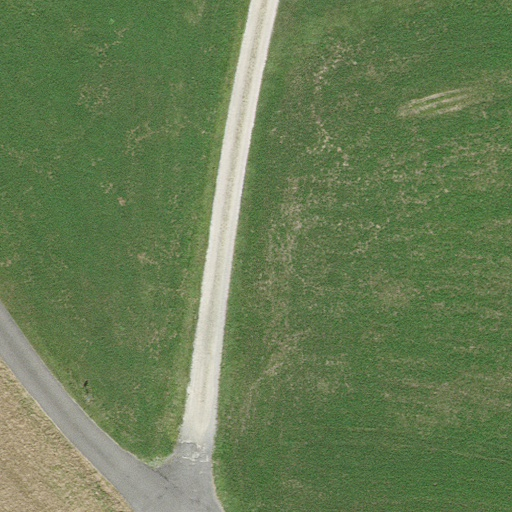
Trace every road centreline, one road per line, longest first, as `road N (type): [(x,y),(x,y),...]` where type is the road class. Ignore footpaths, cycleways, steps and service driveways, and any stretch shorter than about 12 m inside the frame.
road 1 (track): [(199,511),(211,263),(260,0)]
road 2 (unclassified): [(0,338),(146,511)]
